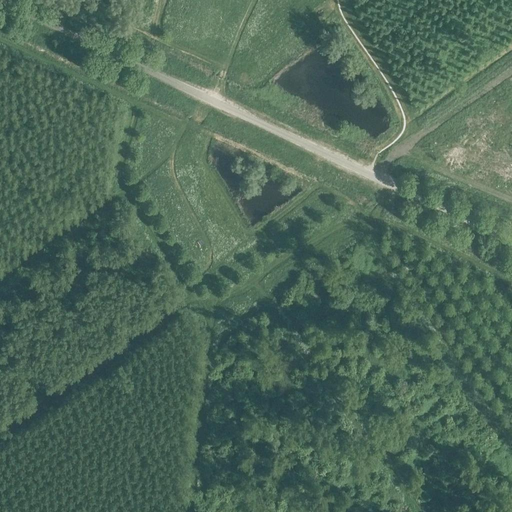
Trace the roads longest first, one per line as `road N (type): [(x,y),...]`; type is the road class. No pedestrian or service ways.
road 1 (unclassified): [(511,243),(0,2)]
road 2 (track): [(511,279),(386,218),(379,211),(392,185)]
